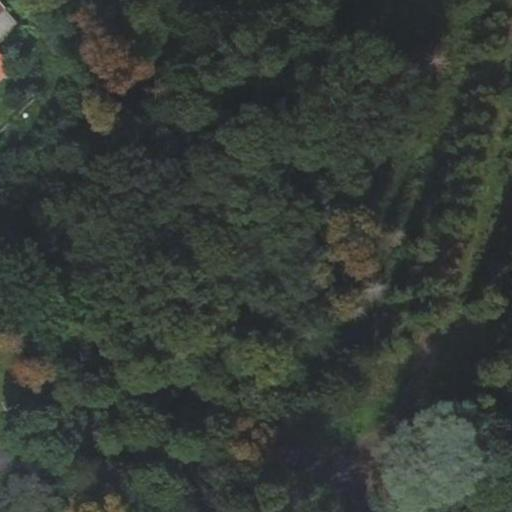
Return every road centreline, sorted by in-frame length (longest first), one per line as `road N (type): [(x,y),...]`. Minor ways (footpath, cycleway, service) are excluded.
road 1 (track): [(343,456),(429,0)]
road 2 (track): [(47,0),(46,103),(0,168)]
